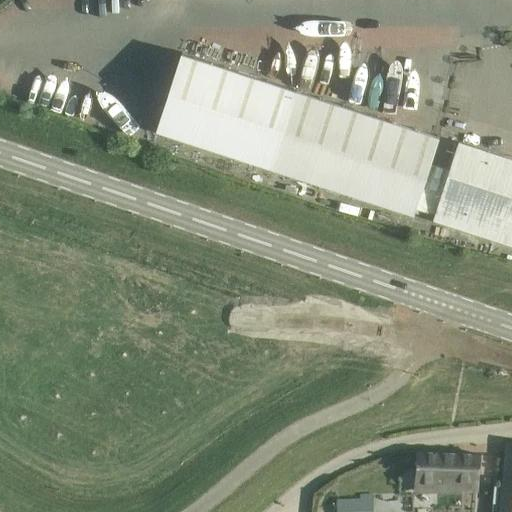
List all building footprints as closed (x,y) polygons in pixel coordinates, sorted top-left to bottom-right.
[(182,53),(157,130),(270,167),(414,213),(429,168),(439,137),(295,90),(182,53)] [(511,159),(459,143),(434,220),(511,245),(511,159)] [(494,485),(492,511),(511,511),(511,442),(506,442),(502,485),(494,485)] [(480,455),(417,452),(416,482),(479,480),(480,455)] [(363,511),(363,497),(336,498),(335,511),(363,511)]
